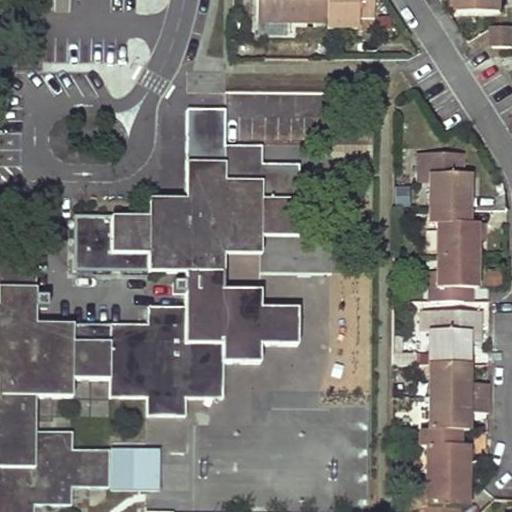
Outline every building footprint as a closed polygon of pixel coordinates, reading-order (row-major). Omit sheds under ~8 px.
[(266,0),(266,26),(299,27),(328,28),(328,0),(266,0)] [(328,0),(328,28),(328,34),(361,35),(361,24),(377,25),(377,0),(328,0)] [(462,0),(463,12),(507,12),(506,0),(462,0)] [(511,25),(495,26),(495,45),(511,45),(511,25)] [(299,27),(266,26),(266,39),(299,40),(299,27)] [(0,511),(31,511),(31,506),(69,507),(69,488),(105,489),(105,491),(157,492),(157,451),(106,450),(106,452),(69,451),(70,434),(32,433),(33,399),(70,399),(70,382),(107,382),(107,399),(145,399),(144,417),(182,417),(183,399),(220,400),(221,364),(257,364),(258,347),(295,347),(296,310),(260,310),(260,292),(223,292),(223,257),(259,258),(260,240),(295,240),(296,167),(259,166),(260,149),(223,148),(223,112),(185,112),(184,202),(147,201),(146,220),(109,219),(109,256),(147,256),(146,274),(183,275),(183,310),(146,309),(145,328),(107,328),(107,345),(70,344),(70,330),(70,327),(33,326),(34,255),(0,254),(0,511)] [(415,195),(427,196),(427,187),(421,187),(421,159),(416,159),(415,195)] [(427,196),(427,214),(471,215),(471,178),(462,178),(462,160),(421,159),(421,187),(427,187),(427,196)] [(471,215),(427,214),(426,228),(437,228),(436,261),(478,261),(478,247),(478,229),(470,229),(471,215)] [(478,261),(436,261),(436,273),(436,288),(426,288),(426,304),(463,305),(463,291),(471,291),(477,291),(478,261)] [(436,288),(436,273),(427,273),(426,288),(436,288)] [(480,314),(410,313),(410,332),(426,332),(426,366),(471,367),(471,342),(471,333),(480,333),(480,314)] [(471,333),(471,342),(480,342),(480,333),(471,333)] [(471,367),(426,366),(426,400),(491,401),(491,382),(471,382),(471,367)] [(491,401),(426,400),(426,432),(458,432),(469,432),(469,414),(490,415),(491,401)] [(426,432),(416,432),(416,445),(424,445),(424,477),(463,477),(464,446),(458,446),(458,432),(426,432)] [(463,477),(424,477),(424,497),(424,506),(417,506),(416,511),(454,511),(455,509),(463,509),(463,477)]
